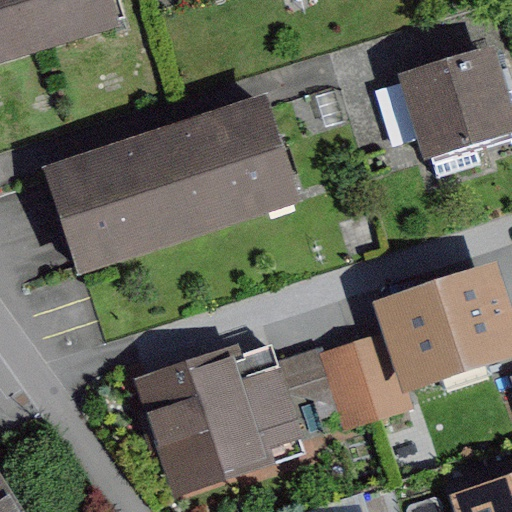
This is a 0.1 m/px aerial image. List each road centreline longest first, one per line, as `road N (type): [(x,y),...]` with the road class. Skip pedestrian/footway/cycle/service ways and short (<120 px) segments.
road 1 (unknown): [(0,161),(94,151),(326,79)]
road 2 (residential): [(0,324),(135,511)]
